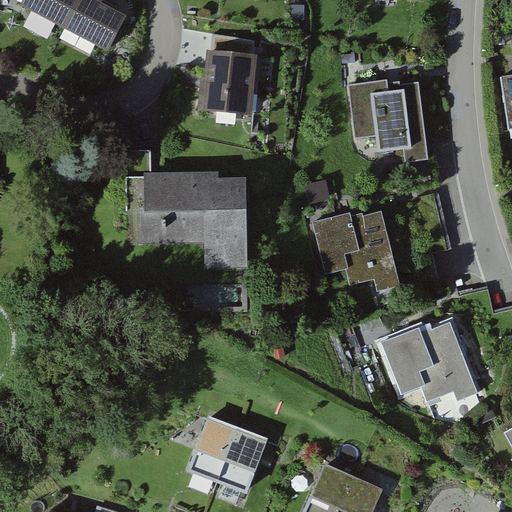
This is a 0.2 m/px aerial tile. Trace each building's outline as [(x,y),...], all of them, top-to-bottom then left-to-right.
[(129,15),(99,0),(25,0),(21,10),(108,55),(129,15)] [(259,54),(206,50),(201,113),(254,117),(259,54)] [(423,80),(348,91),(355,143),(380,139),(382,158),(408,155),(410,168),(435,165),(423,80)] [(511,82),(502,84),(509,133),(511,132),(511,82)] [(216,173),(141,174),(143,247),(205,246),(206,272),(251,271),(250,181),(216,182),(216,173)] [(386,206),(314,224),(327,277),(347,272),(352,289),(374,283),(379,302),(408,294),(386,206)] [(458,324),(388,347),(405,397),(431,388),(437,407),(481,392),(458,324)] [(275,439),(216,418),(196,473),(255,494),(275,439)] [(381,511),(391,489),(334,464),(313,511),(381,511)]
